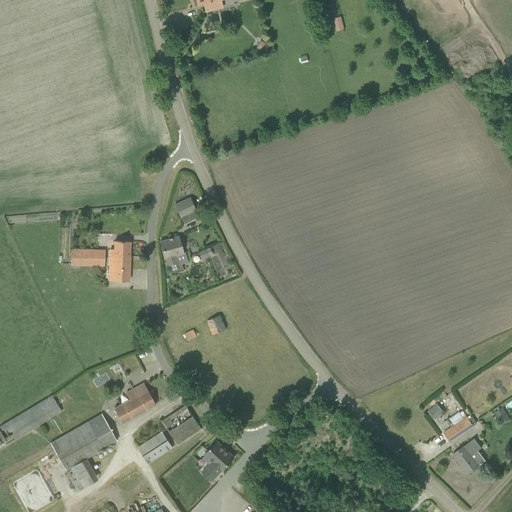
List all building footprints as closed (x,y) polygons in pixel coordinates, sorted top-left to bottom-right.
[(195,0),(197,5),(203,4),(205,13),(223,8),(221,0),(195,0)] [(340,17),(334,18),(337,31),(342,30),(344,29),(343,24),(341,16),(340,17)] [(260,41),(256,48),(266,53),(270,46),(260,41)] [(175,205),(180,217),(196,210),(190,198),(175,205)] [(177,263),(178,265),(188,263),(185,252),(183,253),(178,237),(172,238),(169,238),(170,239),(160,242),(168,265),(177,263)] [(108,281),(129,281),(130,241),(113,241),(113,248),(109,248),(108,281)] [(96,250),(95,266),(104,267),(104,250),(96,250)] [(198,253),(201,259),(207,256),(205,250),(198,253)] [(207,320),(213,334),(226,329),(220,315),(207,320)] [(184,334),(188,341),(197,336),(193,329),(184,334)] [(130,400),(114,408),(122,423),(147,410),(156,405),(143,383),(132,389),(133,391),(127,394),(130,400)] [(52,395),(2,426),(11,441),(36,426),(55,415),(61,411),(52,397),(52,395)] [(428,412),(434,419),(444,412),(437,404),(428,412)] [(162,418),(175,443),(200,430),(187,405),(162,418)] [(494,412),(500,421),(508,416),(502,407),(494,412)] [(68,433),(50,443),(77,491),(87,486),(75,465),(86,459),(117,441),(101,414),(68,433)] [(470,416),(444,433),(450,441),(476,423),(472,416),(471,417),(470,416)] [(137,447),(148,464),(172,447),(161,431),(137,447)] [(461,448),(453,454),(468,473),(479,465),(479,466),(486,460),(478,450),(481,448),(474,438),(464,446),(461,448)] [(208,464),(201,471),(204,474),(212,481),(222,470),(223,470),(234,458),(217,441),(210,449),(204,455),(205,456),(211,461),(208,464)]
